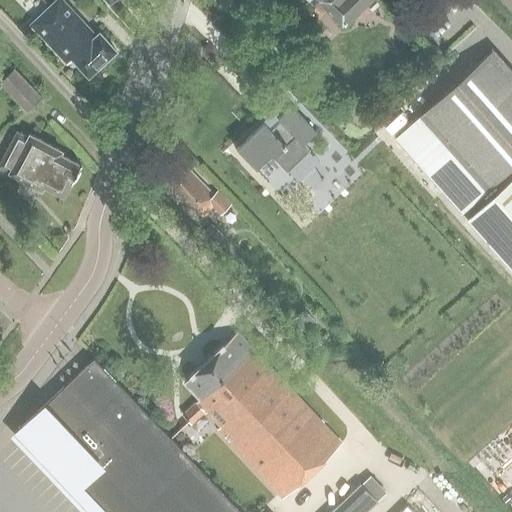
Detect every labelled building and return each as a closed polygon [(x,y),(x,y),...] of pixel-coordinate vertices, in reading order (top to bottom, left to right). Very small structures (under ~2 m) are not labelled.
[(59,0),(47,11),(100,67),(115,52),(99,35),(97,38),(60,0),(59,0)] [(343,29),(371,0),(306,0),(313,6),(317,3),(343,29)] [(86,79),(100,67),(47,11),(31,26),(67,64),(70,61),(86,79)] [(423,113),(395,138),(464,214),(511,171),(511,72),(493,50),(423,113)] [(12,69),(0,80),(0,86),(24,111),(39,96),(12,69)] [(289,109),(277,121),(272,115),(236,150),(256,172),(271,157),(287,174),(309,152),(303,145),(314,134),(289,109)] [(81,168),(60,158),(61,154),(28,137),(26,141),(15,136),(0,165),(0,171),(8,176),(8,177),(41,194),(44,190),(63,200),(71,184),(72,185),(81,168)] [(209,207),(218,217),(228,206),(216,193),(212,197),(187,172),(183,176),(175,168),(167,167),(163,171),(162,179),(200,216),(209,207)] [(511,176),(466,217),(511,268),(511,176)] [(211,224),(201,234),(218,251),(228,241),(211,224)] [(304,310),(292,321),(301,331),(313,320),(304,310)] [(195,403),(182,415),(190,423),(203,411),(204,413),(208,410),(222,425),(218,429),(283,499),(340,445),(235,333),(183,381),(199,398),(194,402),(195,403)] [(176,448),(93,360),(18,431),(95,511),(237,511),(192,464),(176,448)] [(187,438),(176,448),(192,464),(202,454),(187,438)] [(360,484),(330,511),(364,511),(376,501),(360,484)]
